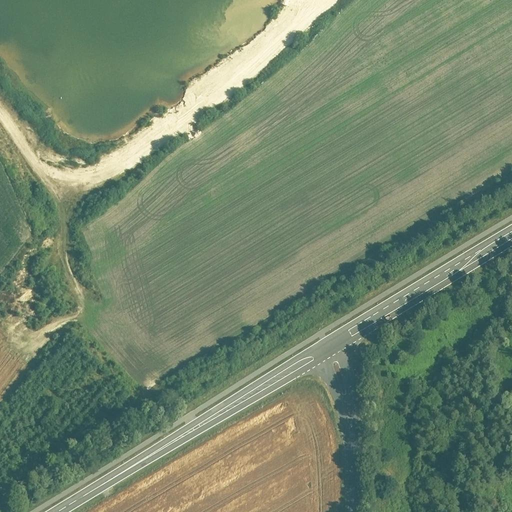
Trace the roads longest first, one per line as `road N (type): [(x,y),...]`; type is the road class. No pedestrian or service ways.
road 1 (tertiary): [(62,511),(330,347)]
road 2 (tertiary): [(330,347),(511,237)]
road 3 (unclassified): [(352,511),(346,400),(330,347)]
